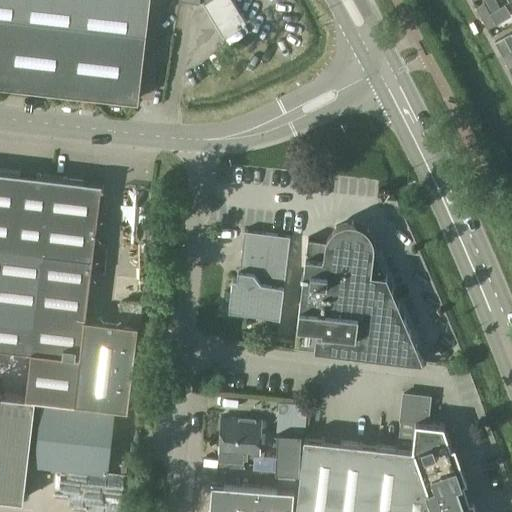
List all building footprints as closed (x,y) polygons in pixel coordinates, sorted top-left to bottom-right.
[(0,0),(0,82),(137,99),(149,0),(0,0)] [(481,16),(489,12),(483,1),(475,5),(481,16)] [(489,12),(481,16),(487,28),(495,23),(489,12)] [(494,41),(501,54),(510,49),(511,47),(511,36),(510,33),(494,41)] [(501,54),(508,67),(511,65),(511,53),(510,49),(501,54)] [(0,247),(43,252),(92,258),(101,182),(0,170),(0,247)] [(325,237),(324,240),(305,238),(292,345),(424,361),(369,236),(369,234),(368,233),(366,230),(364,228),(361,226),(359,225),(356,224),(354,223),(350,222),(348,222),(346,222),(344,222),(342,223),(339,223),(335,225),(333,227),(331,229),(329,231),(328,233),(326,235),(325,237)] [(228,309),(280,315),(289,236),(243,230),(237,278),(231,277),(228,309)] [(0,346),(32,350),(43,252),(0,247),(0,346)] [(34,397),(127,408),(137,323),(84,317),(92,258),(43,252),(32,350),(25,396),(34,397)] [(34,397),(25,396),(0,393),(0,495),(23,498),(34,397)] [(114,408),(40,400),(33,464),(107,472),(114,408)] [(259,454),(260,418),(220,416),(218,459),(241,461),(241,458),(245,458),(246,453),(259,454)] [(300,467),(302,420),(278,419),(276,466),(300,467)] [(469,511),(447,446),(450,444),(443,422),(414,419),(411,447),(303,435),(300,467),(294,511),(469,511)] [(291,511),(293,487),(215,481),(214,491),(210,491),(208,511),(291,511)]
